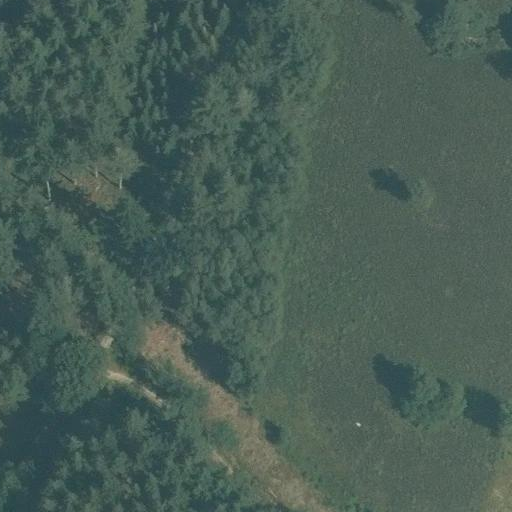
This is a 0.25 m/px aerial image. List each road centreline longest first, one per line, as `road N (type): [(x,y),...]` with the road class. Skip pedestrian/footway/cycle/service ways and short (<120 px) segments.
road 1 (track): [(100,358),(250,0)]
road 2 (track): [(39,511),(100,358)]
